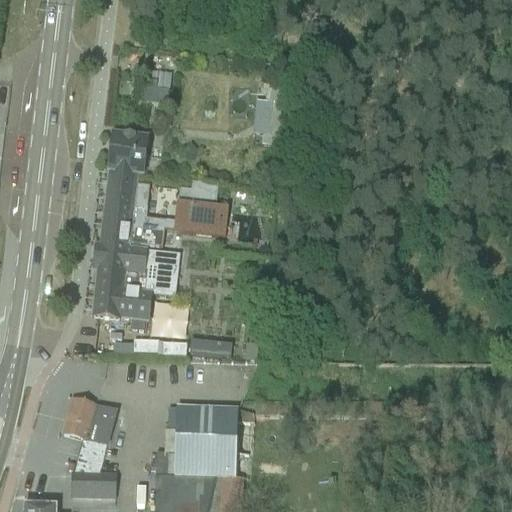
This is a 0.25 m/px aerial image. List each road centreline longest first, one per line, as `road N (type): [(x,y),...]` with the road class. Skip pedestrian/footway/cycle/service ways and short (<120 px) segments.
road 1 (secondary): [(13,362),(59,0)]
road 2 (track): [(262,0),(511,119)]
